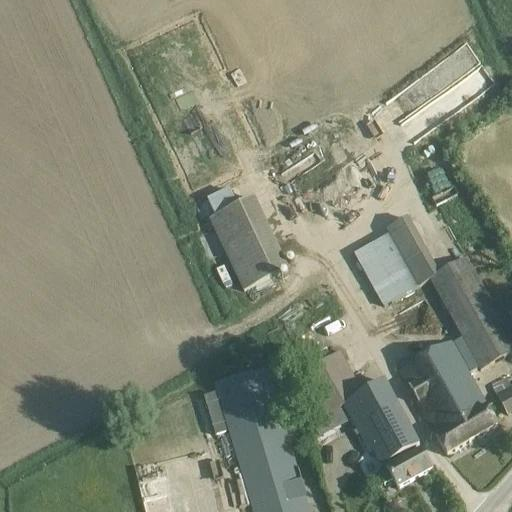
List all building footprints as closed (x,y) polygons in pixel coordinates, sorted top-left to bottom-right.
[(191,31),(142,51),(188,155),(237,135),(191,31)] [(242,292),(289,272),(255,202),(240,210),(231,190),(208,200),(215,217),(210,220),(242,292)] [(399,374),(448,460),(466,447),(497,428),(467,377),(479,370),(481,372),(511,355),(511,341),(467,260),(439,275),(408,219),(389,229),(392,234),(354,255),(382,308),(434,279),(467,339),(452,347),(451,345),(399,374)] [(148,233),(109,247),(116,264),(154,249),(148,233)] [(373,452),(384,472),(377,475),(384,487),(393,482),(397,491),(433,471),(421,451),(401,462),(399,458),(419,447),(384,384),(363,396),(339,353),(295,378),(318,420),(306,426),(318,448),(338,436),(335,432),(345,426),(336,409),(341,406),(368,454),(373,452)] [(309,511),(267,371),(214,387),(251,511),(309,511)] [(508,417),(511,414),(511,387),(510,389),(506,380),(492,388),(508,417)] [(215,396),(204,399),(216,437),(227,434),(215,396)] [(160,511),(157,499),(145,501),(146,511),(160,511)]
